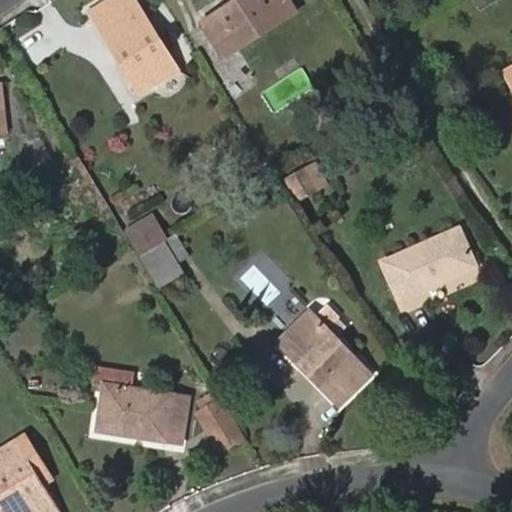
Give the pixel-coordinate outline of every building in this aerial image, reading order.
[(137,95),(177,71),(132,0),(113,0),(91,14),(124,67),(122,69),(137,95)] [(240,0),(203,24),(226,59),(297,15),(287,0),(240,0)] [(297,203),(318,190),(306,171),(286,183),(297,203)] [(123,233),(130,244),(139,259),(169,241),(154,215),(123,233)] [(403,299),(474,267),(459,233),(386,264),(403,299)] [(169,241),(139,259),(149,274),(165,264),(184,253),(176,237),(169,241)] [(158,289),(174,279),(165,264),(149,274),(157,288),(158,289)] [(340,405),(370,374),(335,339),(346,328),(336,320),(337,318),(325,306),(313,318),(309,314),(285,337),(309,360),(303,367),(340,405)] [(303,367),(309,360),(285,337),(279,343),(303,367)] [(132,436),(179,443),(186,399),(130,391),(131,376),(100,371),(96,389),(106,391),(102,420),(133,425),(132,436)] [(215,392),(199,402),(203,409),(220,400),(215,392)] [(223,455),(246,441),(220,400),(203,409),(197,412),(223,455)] [(102,420),(100,432),(132,436),(133,425),(102,420)] [(57,511),(43,488),(34,474),(43,467),(26,439),(0,454),(0,479),(5,488),(0,490),(0,498),(8,511),(57,511)] [(43,488),(52,482),(43,467),(34,474),(43,488)]
